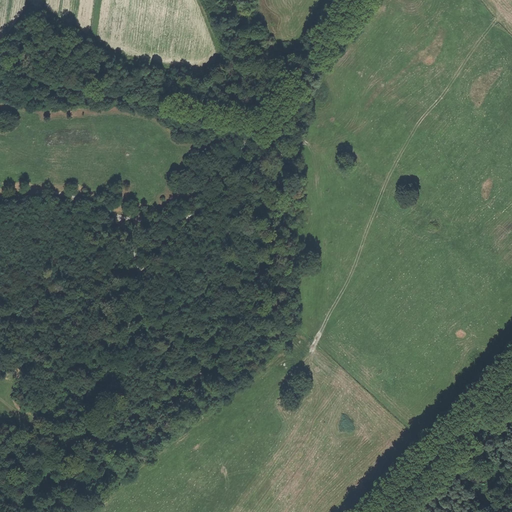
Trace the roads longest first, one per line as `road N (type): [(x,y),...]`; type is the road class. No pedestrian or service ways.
road 1 (track): [(0,64),(48,83),(258,125)]
road 2 (track): [(391,511),(511,389)]
road 3 (track): [(258,125),(356,0)]
